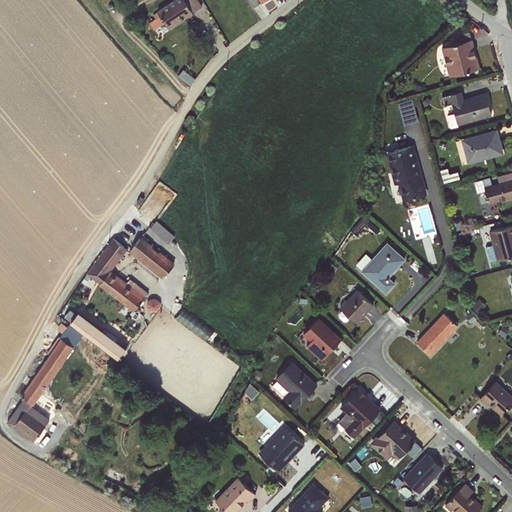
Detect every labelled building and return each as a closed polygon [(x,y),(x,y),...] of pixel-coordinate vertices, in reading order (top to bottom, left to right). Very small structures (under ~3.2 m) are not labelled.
[(172,0),(157,10),(160,15),(149,22),(154,29),(165,22),(168,28),(201,6),(197,0),(172,0)] [(256,0),(246,0),(252,8),(259,4),(256,0)] [(441,47),(449,76),(480,68),(470,30),(454,34),(456,42),(441,47)] [(177,75),(190,85),(195,78),(182,69),(177,75)] [(458,125),(492,115),(486,92),(464,98),(461,91),(449,94),(458,125)] [(414,96),(399,101),(405,123),(421,119),(414,96)] [(467,163),(504,154),(497,129),(461,139),(467,163)] [(413,144),(385,152),(394,184),(398,184),(402,201),(427,194),(413,144)] [(474,181),(476,192),(484,191),(488,204),(511,197),(511,171),(497,175),(498,182),(484,186),(482,179),(474,181)] [(511,223),(489,231),(496,260),(511,255),(511,223)] [(141,236),(129,252),(161,278),(174,263),(160,251),(159,253),(151,246),(152,245),(141,236)] [(148,292),(130,278),(127,283),(111,271),(127,249),(113,238),(86,274),(133,311),(148,292)] [(360,270),(386,293),(395,283),(389,277),(406,259),(387,241),(360,270)] [(374,305),(356,289),(340,307),(357,323),(374,305)] [(155,298),(150,298),(146,302),(147,308),(151,311),(156,311),(160,306),(159,301),(155,298)] [(77,314),(70,308),(64,316),(118,358),(125,349),(78,313),(77,314)] [(458,326),(443,312),(416,342),(430,356),(458,326)] [(320,317),(319,316),(302,334),(309,341),(305,346),(321,360),(342,338),(320,317)] [(80,335),(67,326),(59,337),(61,338),(21,397),(24,399),(8,422),(33,440),(49,419),(31,406),(32,405),(33,405),(73,347),(72,346),(80,335)] [(294,409),(318,384),(292,360),(275,378),(276,379),(272,385),(294,409)] [(511,395),(496,380),(479,399),(485,405),(487,404),(500,415),(511,401),(511,395)] [(338,421),(354,438),(381,408),(358,387),(357,388),(339,407),(345,413),(338,421)] [(369,442),(387,459),(392,454),(398,459),(416,440),(394,419),(377,437),(375,436),(369,442)] [(258,452),(278,471),(304,444),(283,425),(258,452)] [(426,452),(402,478),(419,493),(443,468),(426,452)] [(237,477),(214,500),(226,511),(235,511),(248,499),(250,501),(256,495),(237,477)] [(329,497),(313,482),(287,510),(289,511),(322,511),(319,508),(329,497)] [(473,490),(465,482),(444,505),(450,511),(452,510),(453,511),(477,511),(483,506),(470,494),(473,490)]
